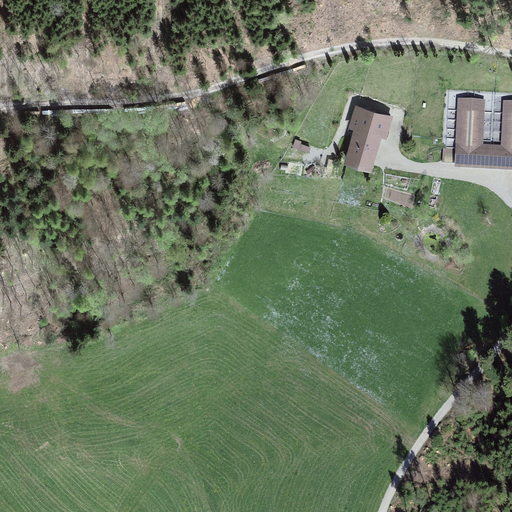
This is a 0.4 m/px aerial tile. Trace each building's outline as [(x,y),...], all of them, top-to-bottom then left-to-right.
[(489,104),(459,103),(456,168),(511,169),(511,103),(504,103),(502,151),(487,151),(489,104)] [(390,115),(359,106),(342,162),(373,171),(390,115)] [(292,146),(308,154),(312,145),(296,138),(292,146)] [(445,161),(455,161),(455,149),(445,149),(445,161)] [(288,169),(300,173),(302,165),(290,161),(288,169)]
